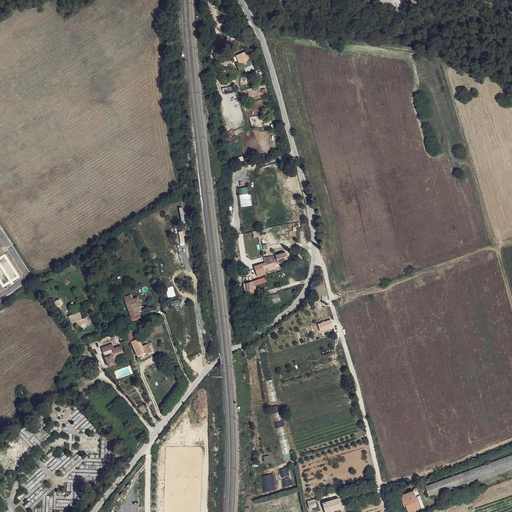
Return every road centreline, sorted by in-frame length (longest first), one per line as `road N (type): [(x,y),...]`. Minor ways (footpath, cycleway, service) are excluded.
road 1 (unclassified): [(317,251),(302,295),(208,368),(94,511)]
road 2 (residential): [(317,251),(387,511)]
road 3 (unclassified): [(241,0),(260,32),(317,251)]
road 4 (track): [(332,301),(490,249),(511,312)]
road 5 (unknown): [(208,368),(183,245)]
